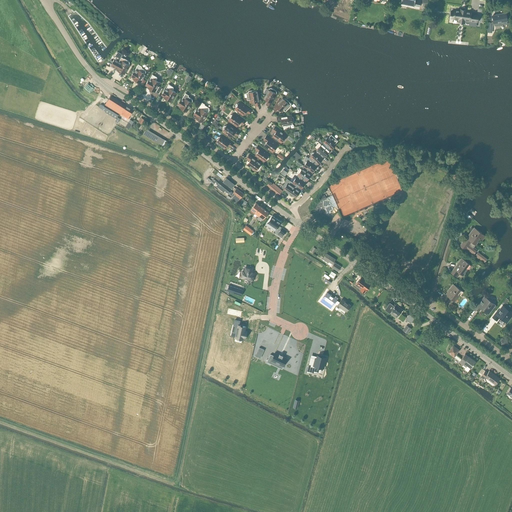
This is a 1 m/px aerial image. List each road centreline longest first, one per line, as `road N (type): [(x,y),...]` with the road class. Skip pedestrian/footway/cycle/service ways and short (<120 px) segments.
road 1 (unclassified): [(511,378),(300,225)]
road 2 (unclassified): [(300,225),(101,82)]
road 3 (residential): [(511,362),(429,300),(451,231)]
road 4 (residential): [(101,82),(232,162)]
road 5 (residential): [(300,225),(280,260),(271,315),(299,331)]
